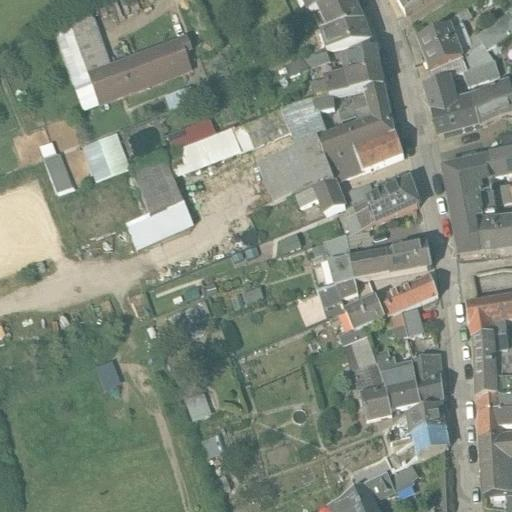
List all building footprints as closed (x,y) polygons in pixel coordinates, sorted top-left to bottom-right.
[(302,0),(310,14),(318,10),(344,0),(302,0)] [(352,0),(344,0),(318,10),(329,33),(363,25),(352,0)] [(395,0),(405,16),(430,0),(395,0)] [(86,15),(64,23),(85,87),(108,78),(86,15)] [(511,24),(508,18),(477,40),(487,55),(511,37),(511,24)] [(450,30),(416,44),(429,75),(458,63),(463,61),(459,52),(450,30)] [(365,33),(331,40),(335,51),(336,53),(368,47),(365,33)] [(477,40),(459,52),(463,61),(458,63),(463,77),(475,73),(495,66),(487,55),(477,40)] [(179,50),(133,68),(142,92),(189,75),(179,50)] [(335,51),(315,57),(316,63),(318,64),(330,74),(337,64),(336,53),(335,51)] [(376,54),(343,60),(347,80),(380,73),(376,54)] [(458,63),(429,75),(433,87),(449,82),(450,82),(463,77),(458,63)] [(330,74),(318,64),(313,72),(325,81),(330,74)] [(108,78),(85,87),(95,112),(142,93),(142,92),(132,68),(108,78)] [(325,81),(313,72),(309,78),(307,81),(315,87),(325,81)] [(380,73),(347,80),(348,85),(336,85),(326,88),(330,102),(351,97),(364,94),(383,90),(380,73)] [(475,73),(463,77),(468,91),(479,87),(475,73)] [(433,87),(424,89),(431,111),(455,105),(450,82),(449,82),(433,87)] [(511,107),(506,87),(475,99),(471,101),(479,130),(501,120),(511,116),(511,107)] [(193,90),(164,101),(169,115),(198,104),(193,90)] [(383,90),(364,94),(369,114),(387,108),(383,90)] [(455,105),(431,111),(437,141),(479,130),(471,101),(455,105)] [(387,108),(369,114),(370,117),(372,124),(366,125),(347,132),(355,152),(394,139),(387,108)] [(290,136),(280,116),(214,141),(174,157),(161,162),(172,185),(290,136)] [(207,125),(168,140),(174,157),(214,141),(207,125)] [(347,132),(318,143),(326,162),(355,152),(347,132)] [(115,136),(79,150),(93,188),(130,174),(115,136)] [(396,139),(327,167),(334,185),(335,186),(403,160),(396,139)] [(505,141),(496,144),(498,153),(507,152),(505,141)] [(326,162),(318,143),(300,149),(296,151),(312,194),(314,193),(314,192),(334,185),(327,167),(326,162)] [(296,151),(257,168),(274,207),(294,198),(295,201),(312,194),(296,151)] [(56,158),(42,164),(57,202),(71,197),(56,158)] [(511,159),(508,161),(486,165),(490,185),(490,186),(511,181),(511,159)] [(130,174),(149,219),(180,207),(172,185),(161,162),(130,174)] [(486,165),(444,174),(449,194),(452,213),(493,204),(490,186),(490,185),(486,165)] [(410,184),(366,204),(367,206),(370,212),(377,228),(418,209),(410,184)] [(334,185),(314,192),(314,193),(319,204),(326,219),(345,212),(335,186),(334,185)] [(369,188),(348,196),(352,207),(373,198),(369,188)] [(312,194),(295,201),(300,212),(319,204),(314,193),(312,194)] [(493,204),(452,213),(455,229),(460,261),(480,259),(481,226),(481,220),(495,218),(493,204)] [(367,206),(355,211),(357,218),(370,212),(367,206)] [(126,229),(137,255),(191,233),(180,207),(149,219),(126,229)] [(370,212),(357,218),(364,233),(377,228),(370,212)] [(511,223),(495,225),(498,257),(511,255),(511,223)] [(495,225),(481,226),(480,259),(498,257),(495,225)] [(427,248),(386,257),(390,279),(432,270),(427,248)] [(386,257),(351,264),(352,268),(332,272),(336,291),(356,287),(355,285),(390,279),(386,257)] [(431,283),(377,306),(385,323),(438,301),(431,283)] [(356,287),(336,291),(341,304),(358,297),(356,287)] [(343,306),(347,315),(366,308),(362,299),(343,306)] [(511,303),(466,311),(470,334),(498,328),(511,325),(511,303)] [(208,306),(167,322),(176,343),(217,326),(208,306)] [(377,306),(348,318),(356,338),(385,325),(385,323),(377,306)] [(403,319),(392,323),(398,346),(408,343),(403,319)] [(493,340),(472,343),(476,356),(493,356),(496,356),(493,340)] [(511,367),(508,367),(507,354),(497,355),(497,356),(496,356),(493,356),(495,383),(495,384),(495,386),(511,386),(511,367)] [(495,383),(493,356),(476,356),(476,377),(477,405),(498,403),(495,386),(495,384),(495,383)] [(412,368),(398,371),(395,365),(392,365),(388,357),(375,363),(380,376),(388,396),(391,417),(398,416),(397,415),(407,414),(421,409),(416,389),(412,368)] [(431,370),(429,361),(413,364),(418,389),(416,389),(421,409),(444,404),(440,369),(431,370)] [(107,392),(123,387),(116,364),(100,369),(107,392)] [(376,381),(370,384),(371,387),(366,389),(370,400),(382,397),(376,381)] [(511,386),(495,386),(498,403),(498,404),(499,418),(511,417),(511,386)] [(370,400),(363,402),(367,427),(391,422),(391,417),(388,396),(382,397),(370,400)] [(498,403),(477,405),(480,446),(502,443),(502,434),(511,434),(511,417),(499,418),(498,404),(498,403)] [(442,412),(407,420),(410,437),(411,443),(445,435),(442,412)] [(445,435),(411,443),(413,450),(397,460),(398,463),(387,468),(392,478),(406,472),(407,473),(417,466),(448,454),(445,435)] [(403,435),(390,438),(392,449),(411,443),(410,437),(404,438),(403,435)] [(511,442),(502,443),(480,446),(484,504),(508,502),(511,502),(511,487),(511,488),(510,466),(511,466),(511,442)] [(392,478),(385,482),(393,495),(414,486),(407,473),(406,472),(392,478)] [(385,482),(371,489),(377,502),(393,495),(385,482)] [(374,511),(365,492),(330,509),(331,511),(374,511)]
